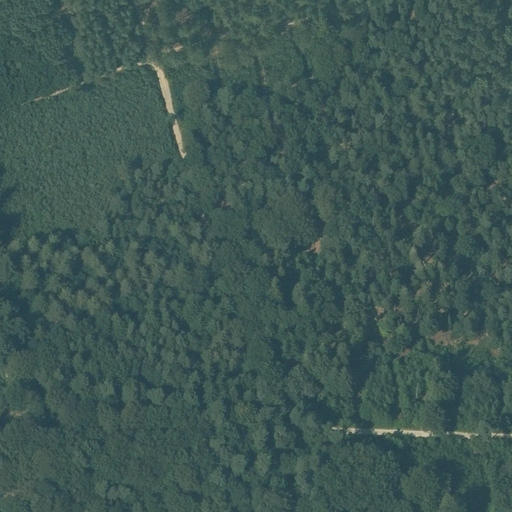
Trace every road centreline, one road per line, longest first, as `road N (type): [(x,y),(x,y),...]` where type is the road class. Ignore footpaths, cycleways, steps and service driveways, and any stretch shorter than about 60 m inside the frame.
road 1 (track): [(511,438),(271,424),(38,379)]
road 2 (track): [(155,53),(256,379)]
